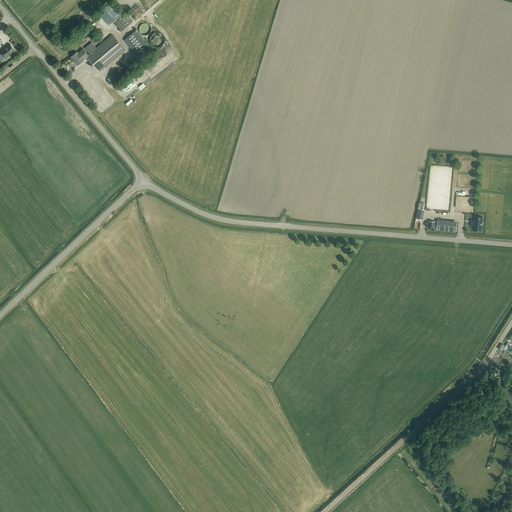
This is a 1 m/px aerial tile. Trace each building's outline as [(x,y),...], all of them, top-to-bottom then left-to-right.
[(130,24),(122,14),(121,14),(111,2),(99,13),(109,25),(113,21),(121,31),(130,24)] [(136,30),(124,40),(139,58),(146,52),(147,54),(150,51),(149,49),(150,48),(136,30)] [(77,51),(71,56),(77,65),(84,60),(83,59),(87,57),(99,71),(125,49),(112,34),(96,48),(92,42),(85,48),(89,53),(87,55),(85,52),(83,49),(78,53),(77,51)] [(15,50),(10,44),(0,51),(6,58),(15,50)] [(151,70),(156,76),(181,56),(177,51),(156,67),(155,66),(151,70)] [(133,89),(137,94),(154,80),(149,74),(140,81),(139,80),(145,75),(141,70),(135,75),(135,76),(122,87),(125,91),(126,89),(129,92),(133,89)] [(122,79),(116,71),(109,76),(116,84),(122,79)] [(474,230),(481,230),(482,217),(475,216),(474,230)] [(456,222),(437,220),(436,229),(455,231),(456,222)]
